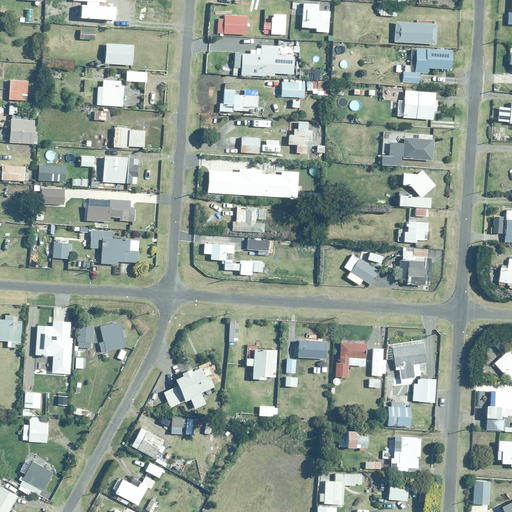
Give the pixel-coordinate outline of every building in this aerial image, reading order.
[(133,22),(134,6),(138,6),(138,0),(110,0),(111,1),(107,1),(107,16),(110,16),(110,26),(124,26),(124,22),(133,22)] [(405,0),(395,0),(396,10),(405,10),(405,0)] [(318,3),(302,2),(300,27),(314,28),(314,31),(328,32),(329,10),(317,10),(318,3)] [(378,13),(378,15),(395,16),(396,8),(376,8),(375,13),(378,13)] [(270,29),(269,34),(284,34),(285,14),(270,13),(270,21),(262,20),(261,29),(270,29)] [(246,15),(223,15),(223,19),(216,19),(216,34),(246,34),(246,15)] [(434,23),(393,22),(393,42),(433,43),(434,23)] [(78,28),(78,39),(94,39),(94,29),(78,28)] [(133,44),(105,42),(104,63),(132,65),(133,44)] [(299,46),(259,45),(259,49),(249,48),(249,53),(240,53),(239,75),(273,76),(273,73),(292,74),(293,62),(295,62),(295,57),(293,57),(293,52),(299,53),(299,46)] [(451,50),(409,48),(409,65),(404,64),(404,71),(401,71),(401,83),(418,83),(418,72),(426,72),(426,68),(451,68),(451,50)] [(146,71),(124,71),(124,81),(145,82),(146,71)] [(122,107),(123,84),(120,84),(120,79),(102,79),(102,86),(96,86),(96,106),(122,107)] [(28,80),(8,80),(7,100),(27,101),(28,80)] [(284,107),(291,107),(299,108),(299,97),(303,97),(304,81),(280,80),(280,96),(290,96),(290,103),(284,103),(284,107)] [(329,81),(305,81),(305,91),(312,91),(311,93),(316,93),(316,95),(329,95),(329,81)] [(218,102),(218,110),(257,110),(257,98),(262,98),(262,92),(255,92),(255,94),(234,94),(234,88),(222,88),(222,102),(218,102)] [(429,124),(432,124),(433,91),(403,90),(403,99),(397,99),(396,116),(402,116),(402,118),(417,119),(416,127),(429,128),(429,124)] [(511,101),(509,101),(509,108),(500,107),(500,111),(497,110),(496,121),(508,122),(508,123),(511,123),(511,101)] [(93,110),(93,120),(109,120),(109,108),(102,108),(101,110),(93,110)] [(34,119),(9,119),(9,143),(37,144),(37,126),(34,126),(34,119)] [(311,144),(312,129),(308,129),(308,120),(297,120),(297,128),(292,128),(292,134),(287,134),(287,144),(294,144),(294,153),(305,153),(306,144),(311,144)] [(144,130),(129,130),(129,126),(113,125),(112,147),(127,148),(127,146),(143,146),(144,130)] [(401,165),(401,158),(432,159),(432,138),(416,138),(416,133),(382,131),(380,165),(401,165)] [(259,137),(239,137),(239,152),(259,153),(259,137)] [(324,144),(315,144),(315,153),(324,153),(324,144)] [(93,155),(80,155),(79,166),(92,166),(93,155)] [(136,157),(102,156),(101,181),(103,181),(103,185),(113,186),(113,183),(136,183),(136,157)] [(24,165),(1,165),(0,180),(23,180),(24,165)] [(38,165),(38,181),(64,181),(64,178),(67,178),(67,172),(64,172),(64,165),(38,165)] [(239,171),(207,170),(206,193),(300,197),(300,185),(297,185),(298,171),(280,170),(280,173),(260,172),(261,169),(239,168),(239,171)] [(434,184),(421,169),(417,172),(401,172),(401,190),(398,190),(398,206),(414,207),(414,215),(427,216),(427,207),(430,208),(430,197),(421,197),(434,184)] [(103,189),(88,189),(88,199),(103,199),(103,189)] [(108,206),(88,205),(86,205),(86,220),(109,221),(109,216),(118,217),(118,221),(133,221),(134,206),(130,206),(130,200),(108,199),(108,206)] [(265,207),(236,206),(235,220),(231,220),(231,231),(265,232),(265,223),(255,222),(255,218),(265,218),(265,207)] [(396,227),(396,242),(416,242),(416,240),(427,240),(428,217),(407,217),(406,228),(396,227)] [(111,230),(92,229),(90,229),(90,247),(97,247),(97,238),(101,238),(100,263),(117,264),(117,261),(138,262),(138,249),(128,249),(129,238),(111,237),(111,230)] [(244,247),(262,248),(262,239),(244,239),(244,247)] [(67,258),(68,242),(52,242),(51,258),(67,258)] [(225,243),(210,243),(209,259),(220,260),(220,263),(223,263),(223,270),(238,271),(239,261),(232,261),(232,257),(225,257),(225,243)] [(415,247),(401,246),(401,258),(399,258),(398,265),(393,265),(393,280),(405,280),(405,284),(430,285),(431,257),(427,257),(427,249),(415,249),(415,247)] [(378,270),(358,256),(349,271),(369,284),(378,270)] [(511,258),(507,258),(506,267),(498,267),(497,285),(507,285),(507,288),(511,287),(511,258)] [(4,318),(0,318),(0,339),(6,340),(6,347),(15,347),(15,343),(20,343),(22,315),(4,314),(4,318)] [(118,321),(99,327),(103,341),(97,342),(100,351),(104,350),(105,351),(125,345),(118,321)] [(93,324),(77,323),(76,345),(73,345),(73,351),(77,351),(78,347),(91,348),(93,324)] [(239,323),(230,323),(229,342),(238,343),(239,323)] [(68,335),(50,334),(50,337),(46,336),(45,344),(48,344),(48,350),(66,352),(68,335)] [(327,342),(299,340),(298,357),(326,359),(327,342)] [(336,363),(336,377),(348,377),(349,365),(365,366),(366,344),(341,343),(340,363),(336,363)] [(423,343),(392,347),(396,371),(399,371),(401,383),(413,382),(412,377),(420,376),(419,363),(426,362),(423,343)] [(119,348),(115,357),(121,360),(125,351),(119,348)] [(277,350),(254,349),(253,358),(247,358),(247,366),(254,366),(253,379),(266,380),(267,377),(276,377),(277,350)] [(383,349),(372,349),(371,376),(383,376),(383,374),(386,374),(386,361),(383,361),(383,349)] [(511,350),(511,349),(495,364),(510,381),(511,379),(511,350)] [(72,353),(60,353),(56,353),(56,360),(59,360),(59,368),(73,368),(72,353)] [(296,360),(287,359),(286,373),(295,374),(296,360)] [(164,392),(171,407),(185,400),(185,401),(191,399),(196,409),(207,404),(202,393),(215,387),(210,375),(207,377),(202,367),(193,371),(192,368),(182,373),(183,376),(176,380),(178,385),(164,392)] [(297,378),(285,377),(285,387),(297,387),(297,378)] [(435,403),(437,379),(420,378),(421,379),(418,379),(418,384),(414,384),(413,401),(435,403)] [(381,380),(370,379),(369,387),(380,388),(381,380)] [(511,415),(511,391),(495,391),(495,406),(488,406),(487,419),(503,419),(503,417),(508,418),(508,416),(511,415)] [(388,406),(387,425),(410,426),(411,407),(403,407),(403,402),(392,402),(391,407),(388,406)] [(274,406),(259,405),(259,416),(277,417),(278,408),(274,408),(274,406)] [(17,434),(21,434),(21,440),(27,440),(27,441),(46,442),(47,421),(40,421),(40,417),(28,417),(28,424),(22,424),(22,429),(17,429),(17,434)] [(194,420),(194,417),(170,417),(170,433),(181,433),(181,427),(184,427),(184,434),(194,434),(194,426),(202,426),(202,420),(194,420)] [(142,428),(132,446),(155,459),(165,440),(142,428)] [(357,432),(348,432),(347,448),(368,449),(369,434),(357,433),(357,432)] [(421,459),(422,438),(396,437),(395,458),(391,458),(391,471),(408,471),(409,468),(419,469),(419,458),(421,459)] [(511,440),(496,440),(496,459),(500,459),(500,463),(509,463),(509,466),(511,466),(511,440)] [(119,445),(115,452),(121,456),(126,449),(119,445)] [(26,457),(17,470),(25,475),(18,487),(28,494),(31,490),(38,494),(51,472),(26,457)] [(163,470),(150,463),(146,471),(159,478),(163,470)] [(363,485),(364,475),(335,473),(334,481),(326,480),(325,494),(320,494),(320,501),(324,502),(324,503),(344,504),(345,486),(356,486),(356,484),(363,485)] [(390,476),(388,499),(407,500),(409,478),(390,476)] [(123,479),(116,494),(138,506),(148,487),(141,483),(138,487),(123,479)] [(491,482),(474,481),(473,505),(490,505),(491,482)] [(0,485),(0,511),(16,511),(19,508),(11,504),(16,494),(0,485)] [(151,511),(157,502),(151,499),(146,509),(150,511),(151,511)] [(511,511),(511,502),(502,507),(504,511),(511,511)]
